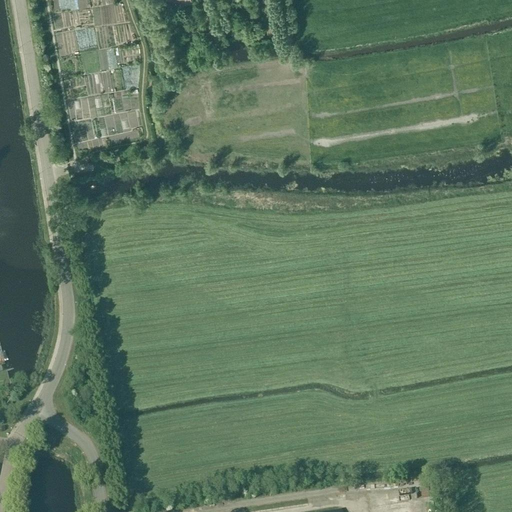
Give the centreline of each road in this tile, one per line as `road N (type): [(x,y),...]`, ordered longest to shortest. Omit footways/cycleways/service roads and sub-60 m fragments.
road 1 (unclassified): [(37,408),(65,342),(66,288),(19,0)]
road 2 (unclassified): [(103,511),(86,444),(37,408)]
